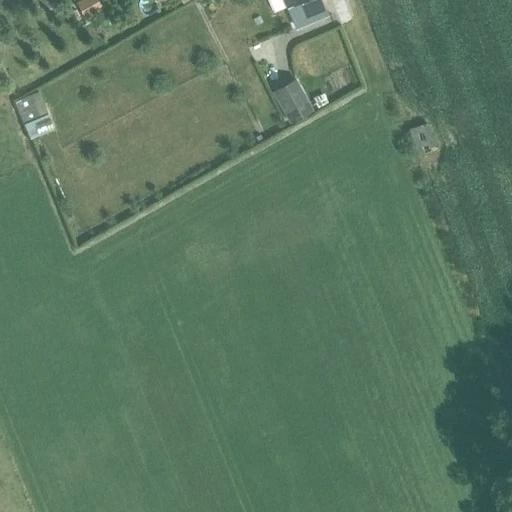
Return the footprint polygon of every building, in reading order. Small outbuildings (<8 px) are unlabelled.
[(97,0),(87,0),(77,6),(85,20),(103,10),(97,0)] [(286,0),(287,1),(296,22),(326,10),(321,0),(286,0)] [(295,80),(274,91),(291,123),(312,112),(295,80)] [(47,114),(24,124),(31,139),(54,129),(47,114)] [(427,123),(410,129),(419,156),(425,154),(424,150),(435,146),(427,123)]
